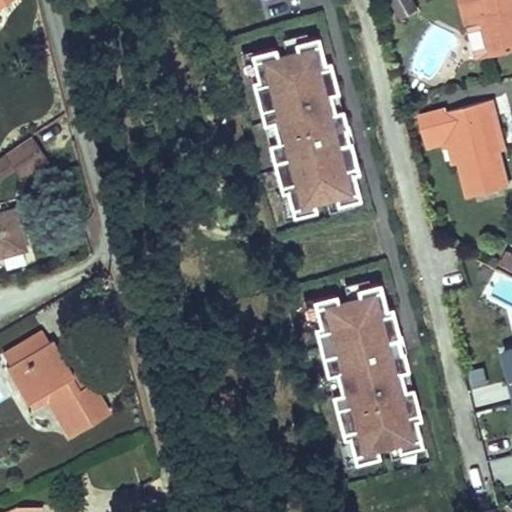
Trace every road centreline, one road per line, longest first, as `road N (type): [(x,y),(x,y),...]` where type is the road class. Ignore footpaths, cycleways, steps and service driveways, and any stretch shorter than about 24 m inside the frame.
road 1 (residential): [(46,0),(175,511)]
road 2 (residential): [(477,498),(356,0)]
